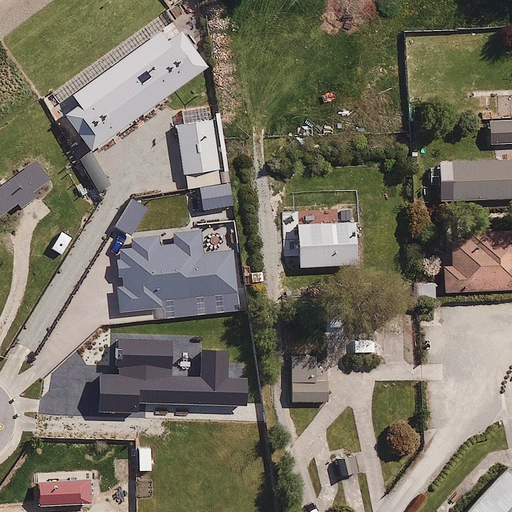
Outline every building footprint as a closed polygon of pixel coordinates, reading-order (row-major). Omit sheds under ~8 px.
[(84,103),(72,112),(96,147),(208,64),(185,34),(175,41),(164,30),(73,92),(84,103)] [(215,119),(177,121),(181,179),(219,176),(215,119)] [(511,120),(490,122),(491,144),(511,143),(511,120)] [(34,161),(0,184),(0,218),(51,183),(34,161)] [(511,161),(456,163),(457,200),(511,198),(511,161)] [(302,262),(360,260),(358,221),(300,223),(302,262)] [(124,284),(119,284),(121,311),(165,306),(164,299),(239,291),(235,248),(204,251),(203,229),(175,232),(175,241),(161,243),(161,234),(133,237),(133,246),(122,248),(122,257),(117,258),(118,275),(124,276),(124,284)] [(511,238),(506,239),(506,233),(481,233),(481,247),(444,248),(444,291),(511,290),(511,238)] [(324,307),(325,330),(339,330),(338,306),(324,307)] [(386,307),(387,331),(404,331),(403,307),(386,307)] [(424,325),(425,349),(448,349),(448,325),(424,325)] [(342,340),(343,356),(376,354),(375,339),(342,340)] [(174,345),(122,345),(122,380),(100,380),(100,409),(245,410),(245,385),(210,385),(173,384),(174,345)] [(316,354),(294,355),(295,406),(330,405),(329,381),(316,381),(316,354)] [(451,378),(430,378),(430,392),(451,392),(451,378)] [(351,473),(349,458),(321,461),(324,493),(339,492),(337,475),(351,473)] [(511,467),(510,466),(467,511),(506,511),(511,506),(511,467)] [(91,479),(38,481),(39,503),(93,500),(91,479)]
